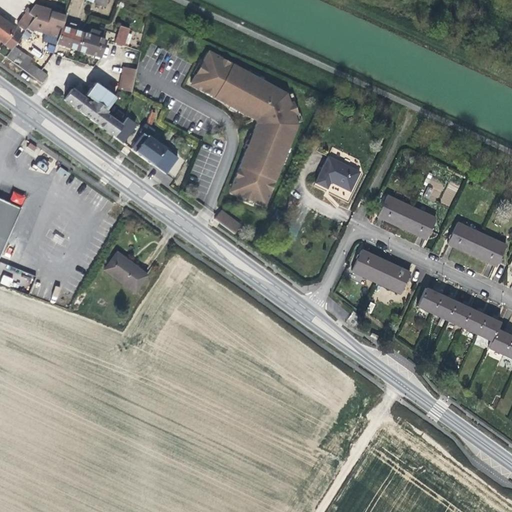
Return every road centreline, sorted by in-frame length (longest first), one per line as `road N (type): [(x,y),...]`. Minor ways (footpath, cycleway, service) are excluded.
road 1 (tertiary): [(0,90),(307,316)]
road 2 (residential): [(307,316),(356,222),(511,302)]
road 3 (tertiary): [(307,316),(511,466)]
road 4 (track): [(322,511),(402,385)]
